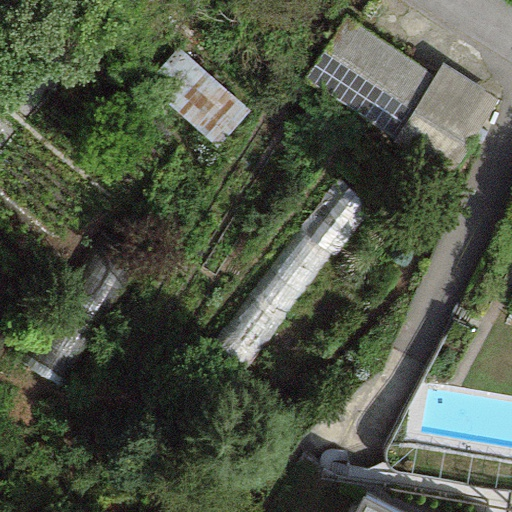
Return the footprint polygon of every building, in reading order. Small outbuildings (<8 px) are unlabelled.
[(432,74),(342,16),(298,82),(388,141),(432,74)] [(247,113),(176,50),(140,86),(213,148),(247,113)] [(457,166),(496,102),(441,68),(402,132),(457,166)] [(374,206),(338,179),(214,340),(250,367),(374,206)] [(146,255),(100,226),(18,359),(64,388),(146,255)] [(384,511),(361,499),(354,511),(384,511)]
